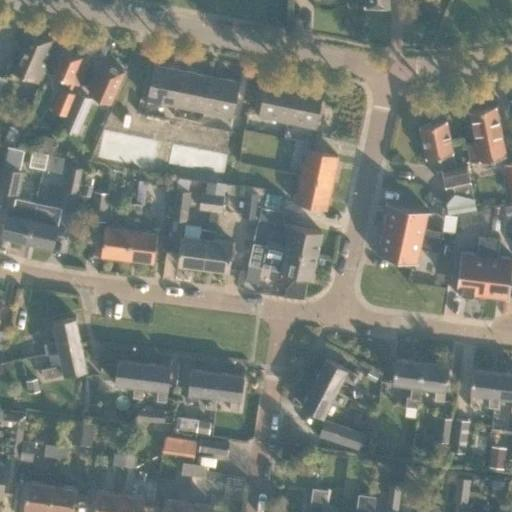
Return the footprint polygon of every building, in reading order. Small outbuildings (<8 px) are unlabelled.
[(58,42),(23,27),(16,45),(21,48),(12,69),(41,82),(58,42)] [(89,58),(62,47),(52,72),(68,79),(65,87),(61,85),(52,107),(66,112),(89,58)] [(124,69),(102,59),(89,91),(110,100),(124,69)] [(175,103),(182,68),(154,63),(147,97),(175,103)] [(203,109),(210,74),(182,68),(175,103),(203,109)] [(210,74),(203,109),(231,115),(238,80),(210,74)] [(258,113),(286,119),(293,85),(266,79),(258,113)] [(293,85),(286,119),(314,125),(321,91),(293,85)] [(91,97),(77,91),(62,126),(76,132),(91,97)] [(504,152),(495,104),(469,109),(475,140),(467,142),(470,159),(504,152)] [(447,126),(446,118),(419,123),(424,156),(430,155),(439,154),(445,184),(447,184),(452,183),(454,192),(469,194),(471,194),(472,194),(467,164),(459,165),(454,166),(447,126)] [(22,128),(11,123),(5,138),(15,143),(22,128)] [(159,137),(104,125),(98,153),(153,164),(159,137)] [(228,150),(173,138),(167,166),(222,177),(228,150)] [(24,147),(8,144),(4,164),(2,164),(0,174),(0,187),(19,191),(24,168),(20,167),(24,147)] [(300,173),(331,180),(337,153),(306,146),(300,173)] [(85,161),(49,151),(45,167),(67,173),(64,187),(77,191),(85,161)] [(331,180),(300,173),(294,200),(325,207),(331,180)] [(134,200),(127,254),(153,258),(156,230),(138,228),(142,201),(144,202),(147,179),(139,178),(136,201),(134,200)] [(215,192),(212,191),(210,208),(222,210),(226,182),(216,180),(215,192)] [(93,184),(84,182),(81,193),(91,195),(93,184)] [(191,189),(175,187),(171,216),(187,219),(191,189)] [(106,206),(107,191),(93,189),(91,204),(90,216),(104,218),(106,206)] [(258,191),(245,189),(242,215),(255,216),(258,191)] [(199,206),(210,208),(212,191),(202,190),(199,206)] [(29,215),(33,199),(9,194),(1,233),(27,239),(32,216),(29,215)] [(32,216),(27,239),(53,244),(58,222),(41,219),(39,218),(43,201),(36,200),(33,199),(29,215),(32,216)] [(127,254),(134,200),(133,200),(133,201),(126,200),(123,226),(105,223),(101,251),(127,254)] [(388,202),(382,226),(441,239),(443,229),(425,225),(428,211),(429,211),(430,210),(387,201),(387,202),(388,202)] [(287,234),(284,246),(316,253),(321,229),(282,220),(284,209),(261,204),(258,216),(274,220),(272,230),(287,234)] [(482,207),(470,210),(472,222),(484,219),(482,207)] [(441,239),(382,226),(377,251),(376,251),(376,252),(418,261),(418,260),(421,245),(439,249),(441,239)] [(203,264),(207,228),(201,227),(200,236),(182,233),(178,261),(203,264)] [(213,229),(207,228),(203,264),(227,268),(231,239),(212,237),(213,229)] [(443,229),(441,239),(453,242),(455,231),(443,229)] [(461,248),(455,291),(457,291),(460,291),(460,292),(473,293),(482,294),(489,234),(479,233),(477,251),(462,249),(462,248),(461,248)] [(489,234),(482,294),(507,297),(507,298),(508,298),(511,264),(511,254),(511,255),(497,254),(499,235),(489,234)] [(266,243),(253,240),(248,262),(261,265),(266,243)] [(311,276),(316,253),(284,246),(270,242),(267,254),(264,266),(311,276)] [(58,346),(81,341),(75,315),(52,320),(56,338),(43,341),(46,352),(59,349),(58,346)] [(58,346),(59,349),(62,362),(41,366),(43,377),(87,367),(81,341),(58,346)] [(334,390),(336,387),(342,376),(354,382),(358,373),(325,356),(313,379),(334,390)] [(140,384),(143,361),(117,357),(114,380),(134,383),(132,394),(141,396),(143,384),(140,384)] [(419,397),(421,384),(418,383),(421,360),(395,357),(392,380),(411,382),(409,394),(406,394),(405,404),(417,406),(417,405),(418,397),(419,397)] [(418,383),(421,384),(435,386),(433,397),(443,399),(448,364),(421,360),(418,383)] [(140,384),(143,384),(157,386),(156,398),(165,399),(170,364),(143,361),(140,384)] [(370,366),(366,374),(376,379),(380,371),(370,366)] [(214,393),(217,370),(190,367),(187,390),(206,392),(205,404),(214,406),(216,393),(214,393)] [(495,393),(498,370),(472,367),(469,390),(489,392),(487,405),(497,406),(498,394),(495,393)] [(214,393),(216,393),(230,395),(229,407),(239,409),(243,374),(217,370),(214,393)] [(495,393),(498,394),(511,395),(510,409),(511,408),(511,371),(498,370),(495,393)] [(265,393),(267,373),(254,371),(252,391),(265,393)] [(39,388),(37,377),(26,379),(29,391),(39,388)] [(334,390),(313,379),(301,403),(322,414),(331,397),(343,403),(347,393),(336,387),(334,390)] [(165,408),(150,407),(149,419),(171,421),(172,415),(164,414),(165,408)] [(25,414),(2,410),(1,422),(12,423),(7,450),(20,452),(25,414)] [(452,416),(438,415),(435,439),(449,440),(452,416)] [(469,418),(454,416),(449,449),(465,451),(469,418)] [(74,418),(72,431),(92,433),(93,420),(74,418)] [(209,420),(197,418),(196,429),(208,431),(209,420)] [(363,431),(336,421),(330,438),(358,447),(363,431)] [(199,449),(206,450),(227,453),(228,440),(200,436),(199,449)] [(35,440),(22,438),(19,457),(32,459),(35,440)] [(44,452),(55,453),(56,444),(45,442),(44,452)] [(56,444),(55,453),(67,455),(68,445),(56,444)] [(491,444),(489,465),(503,466),(505,445),(491,444)] [(124,463),(125,453),(114,452),(113,462),(124,463)] [(137,455),(125,453),(124,463),(136,465),(137,455)] [(193,472),(194,462),(183,461),(181,471),(193,472)] [(194,462),(193,472),(214,475),(215,470),(204,468),(205,464),(194,462)] [(247,496),(249,476),(232,474),(229,493),(247,496)] [(471,477),(456,475),(453,499),(467,501),(471,477)] [(504,480),(493,478),(492,487),(503,488),(504,480)] [(23,506),(48,509),(51,482),(27,479),(23,506)] [(72,511),(76,485),(51,482),(48,509),(69,511),(72,511)] [(396,511),(401,483),(389,482),(385,511),(392,511),(396,511)] [(310,502),(318,503),(320,487),(312,486),(310,502)] [(320,487),(318,503),(327,504),(329,488),(320,487)] [(92,511),(117,511),(120,491),(95,488),(92,511)] [(162,511),(187,511),(189,500),(191,490),(181,488),(179,499),(164,497),(162,511)] [(120,491),(117,511),(142,511),(144,494),(120,491)] [(356,508),(365,509),(367,493),(358,492),(356,508)] [(367,493),(365,509),(372,511),(375,495),(367,493)] [(189,500),(187,511),(211,511),(213,504),(189,500)] [(423,511),(431,511),(433,502),(426,500),(423,511)] [(433,502),(431,511),(440,511),(442,503),(433,502)]
